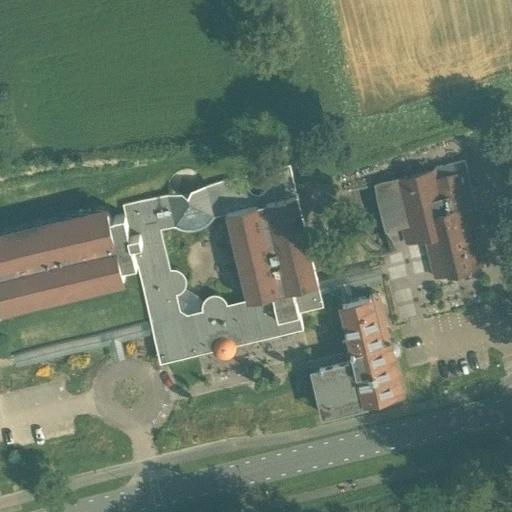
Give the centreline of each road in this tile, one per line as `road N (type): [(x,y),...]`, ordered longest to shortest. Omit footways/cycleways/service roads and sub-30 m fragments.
road 1 (secondary): [(97,511),(511,408)]
road 2 (track): [(508,267),(472,139),(307,183)]
